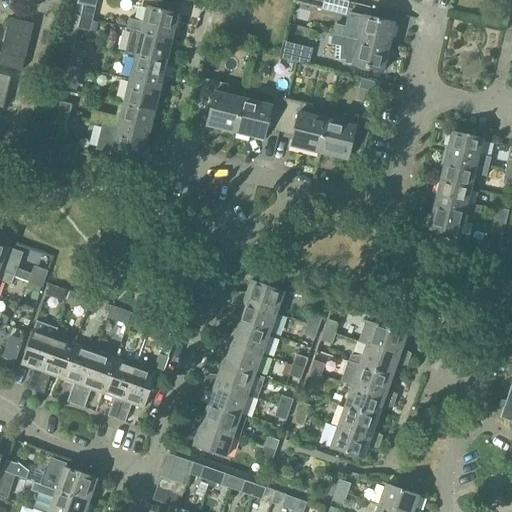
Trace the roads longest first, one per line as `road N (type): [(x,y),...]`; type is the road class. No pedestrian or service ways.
road 1 (residential): [(144,467),(216,249),(299,178)]
road 2 (residential): [(299,178),(176,160),(195,31)]
road 3 (residential): [(299,178),(378,187),(420,92)]
road 4 (residential): [(144,467),(0,410)]
road 5 (residential): [(452,511),(452,449),(476,424),(511,433)]
road 6 (residential): [(420,92),(431,10),(390,0)]
